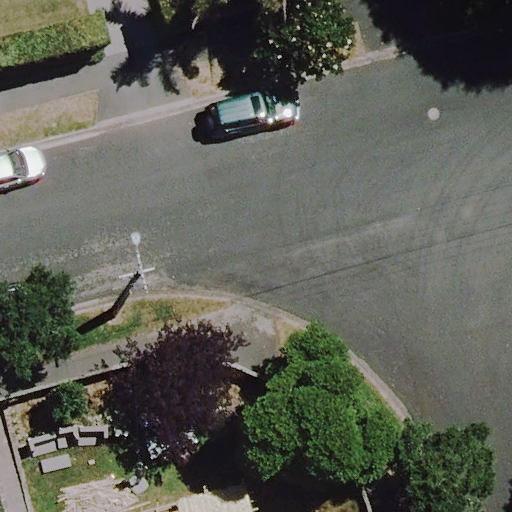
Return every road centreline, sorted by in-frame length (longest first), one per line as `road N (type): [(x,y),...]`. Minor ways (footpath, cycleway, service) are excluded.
road 1 (residential): [(0,249),(420,144)]
road 2 (residential): [(420,144),(511,499)]
